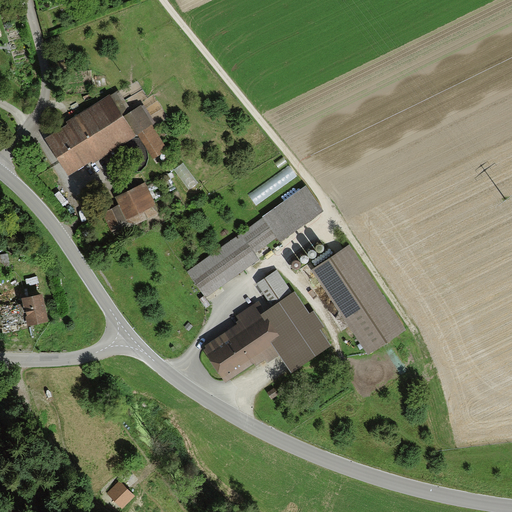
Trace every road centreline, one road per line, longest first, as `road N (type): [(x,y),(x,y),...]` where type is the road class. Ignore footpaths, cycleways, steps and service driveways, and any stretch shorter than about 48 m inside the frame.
road 1 (track): [(161,0),(332,216),(225,293),(216,318),(171,374)]
road 2 (tertiary): [(128,335),(201,397),(280,442),(376,479),(511,507)]
road 3 (tertiary): [(0,171),(48,220),(128,335)]
road 4 (residential): [(0,151),(43,112),(48,90),(48,53),(31,0)]
road 5 (track): [(17,357),(40,444),(77,511)]
road 6 (residential): [(128,335),(73,358),(0,355)]
